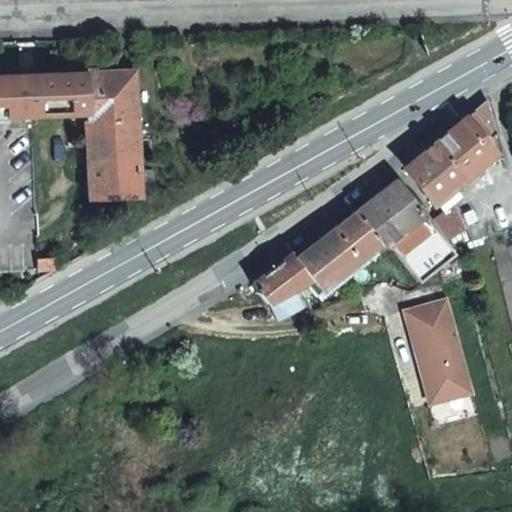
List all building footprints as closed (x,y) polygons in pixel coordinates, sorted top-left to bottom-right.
[(89,198),(138,196),(135,72),(88,74),(89,113),(87,113),(89,198)] [(89,113),(88,74),(0,76),(0,115),(87,113),(89,113)] [(501,130),(492,97),(486,102),(434,143),(464,179),(493,156),(485,144),(501,130)] [(453,188),(464,179),(434,143),(406,165),(435,202),(437,200),(453,188)] [(418,281),(453,253),(422,217),(425,214),(394,179),(355,209),(385,248),(394,253),(418,281)] [(453,188),(437,200),(443,208),(459,195),(453,188)] [(457,202),(433,218),(447,236),(465,225),(457,202)] [(355,209),(293,256),(303,269),(319,291),(376,249),(380,252),(385,248),(355,209)] [(290,252),(252,283),(266,303),(270,301),(302,286),(296,275),(303,269),(293,256),(290,252)] [(302,286),(270,301),(280,317),(308,305),(302,286)] [(427,397),(471,385),(466,368),(449,298),(405,309),(427,397)]
